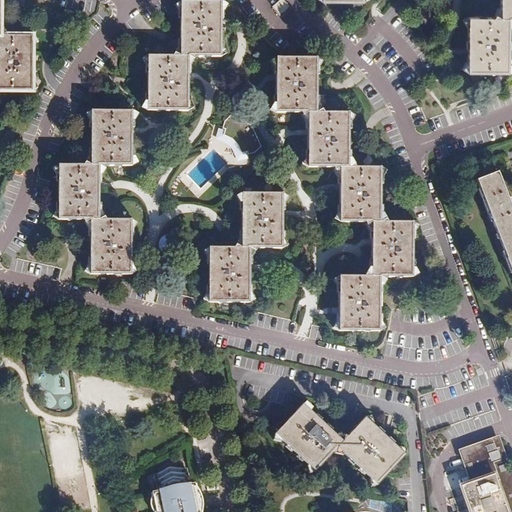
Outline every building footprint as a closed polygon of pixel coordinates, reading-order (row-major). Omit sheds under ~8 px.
[(280,16),(290,7),(284,0),(277,0),(271,6),(280,16)] [(511,0),(502,0),(502,18),(510,18),(511,17),(511,0)] [(180,56),(190,57),(221,57),(221,30),(222,3),(181,2),(180,56)] [(510,18),(502,18),(470,17),(469,49),(469,73),(510,73),(510,18)] [(0,36),(0,90),(31,91),(32,36),(0,36)] [(190,57),(180,56),(149,56),(147,112),(189,113),(189,79),(190,57)] [(308,113),(317,113),(318,58),(276,58),(276,83),(276,113),(308,113)] [(91,165),(101,166),(132,166),(133,136),(133,115),(133,112),(92,112),(91,165)] [(317,113),(308,113),(308,135),(308,167),(341,168),(349,168),(350,113),(317,113)] [(226,122),(224,128),(227,129),(225,135),(233,138),(239,145),(242,153),(249,151),(249,154),(255,152),(262,147),(252,126),(233,115),(226,122)] [(101,166),(91,165),(60,165),(59,220),(91,220),(100,220),(100,189),(101,166)] [(349,168),(341,168),(341,196),(341,222),(372,222),(381,222),(382,168),(349,168)] [(490,215),(511,274),(511,210),(510,205),(497,171),(476,179),(490,215)] [(242,248),(251,248),(282,249),(283,218),(284,194),(243,193),(242,248)] [(100,220),(91,220),(90,275),(131,275),(131,244),(131,221),(100,220)] [(381,222),(372,222),(372,249),(372,277),(380,277),(413,277),(413,223),(381,222)] [(167,256),(170,257),(174,256),(177,254),(180,251),(181,247),(182,243),(180,239),(178,236),(174,234),(171,233),(167,234),(163,235),(160,238),(159,241),(158,245),(159,249),(161,252),(163,255),(167,256)] [(251,248),(242,248),(210,247),(209,301),(249,302),(250,271),(251,248)] [(380,277),(372,277),(340,276),(340,311),(340,331),(380,332),(380,277)] [(241,357),(240,366),(249,367),(250,358),(241,357)] [(338,447),(343,441),(302,403),(274,433),(315,472),(332,453),(335,454),(336,449),(338,447)] [(343,441),(338,447),(378,485),(407,455),(366,416),(349,435),(346,435),(345,439),(343,441)] [(462,482),(472,511),(511,511),(511,473),(499,436),(465,448),(475,478),(462,482)] [(197,511),(192,485),(188,486),(184,470),(167,468),(150,477),(154,494),(149,495),(152,511),(197,511)]
